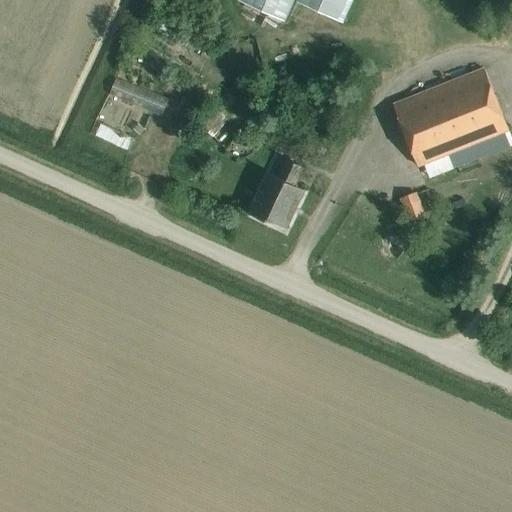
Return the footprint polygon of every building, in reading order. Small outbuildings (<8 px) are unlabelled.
[(237,0),(287,23),(296,2),(342,22),(352,0),(237,0)] [(418,165),(436,157),(507,129),(483,69),(393,104),(418,165)] [(295,184),(304,166),(287,158),(278,176),(268,172),(249,213),(285,230),(305,189),(295,184)] [(424,211),(445,207),(440,183),(419,187),(424,211)] [(411,220),(424,215),(415,193),(402,198),(411,220)]
